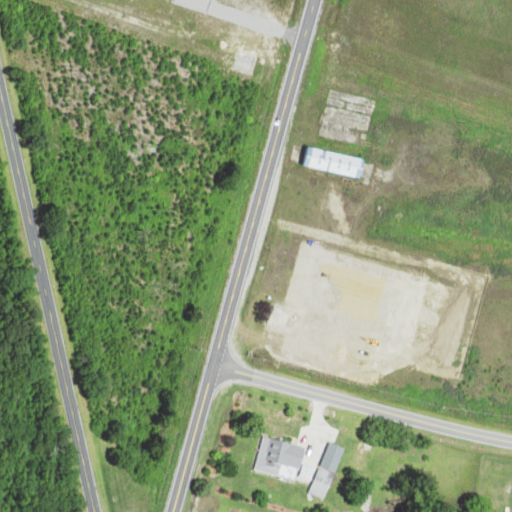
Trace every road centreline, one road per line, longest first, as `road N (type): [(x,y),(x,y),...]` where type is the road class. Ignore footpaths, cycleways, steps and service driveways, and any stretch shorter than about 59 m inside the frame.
road 1 (secondary): [(175,511),(315,0)]
road 2 (residential): [(98,511),(0,95)]
road 3 (residential): [(214,365),(511,442)]
